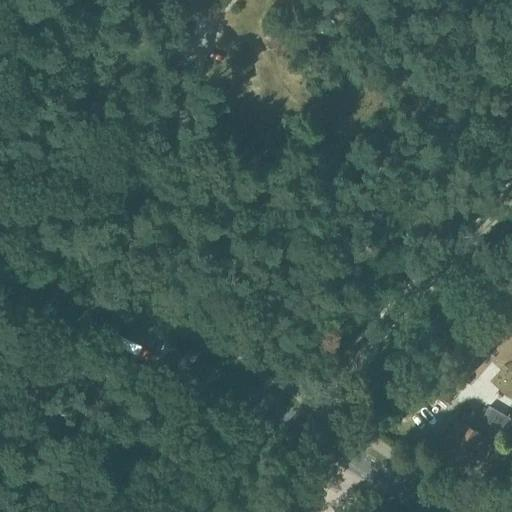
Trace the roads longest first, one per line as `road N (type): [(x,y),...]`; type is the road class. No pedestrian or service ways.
road 1 (secondary): [(438,511),(297,424),(0,270)]
road 2 (track): [(297,424),(511,199)]
road 3 (unknown): [(511,208),(321,409)]
